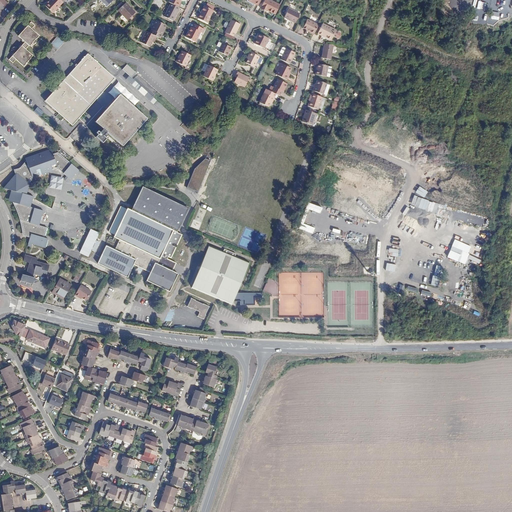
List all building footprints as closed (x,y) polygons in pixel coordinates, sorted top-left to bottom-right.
[(52,11),(63,0),(62,0),(47,0),(44,3),(52,11)] [(267,0),(257,0),(255,6),(259,8),(259,7),(261,8),(270,12),(274,3),(267,0)] [(118,9),(120,12),(127,4),(125,2),(118,9)] [(170,19),(177,6),(176,5),(168,2),(161,15),(170,19)] [(120,12),(127,19),(134,11),(127,4),(120,12)] [(199,13),(197,13),(195,18),(204,23),(211,10),(210,9),(203,6),(199,13)] [(292,23),(297,14),(286,9),(281,18),(292,23)] [(300,27),(311,33),(316,24),(305,18),(300,27)] [(153,34),(158,37),(160,33),(158,32),(160,28),(162,24),(153,19),(147,31),(151,33),(153,34)] [(233,29),(234,30),(237,24),(228,20),(222,32),(229,36),(231,32),(233,29)] [(33,25),(30,22),(17,36),(23,42),(7,59),(11,63),(15,59),(22,65),(31,55),(24,49),(37,35),(30,29),(33,25)] [(328,40),(333,30),(320,23),(315,33),(328,40)] [(187,31),(186,31),(183,37),(192,41),(197,31),(199,32),(201,28),(192,24),(190,27),(187,31)] [(147,31),(142,29),(136,40),(146,44),(149,38),(151,33),(147,31)] [(56,49),(63,42),(56,36),(50,43),(56,49)] [(250,44),(247,48),(257,53),(262,43),(254,39),(251,44),(250,44)] [(224,55),(228,46),(219,42),(215,51),(224,55)] [(319,58),(328,60),(331,45),(321,43),(319,58)] [(277,59),(286,63),(291,52),(282,48),(280,47),(278,47),(275,54),(278,56),(277,59)] [(188,54),(179,50),(174,61),(182,66),(188,54)] [(121,147),(147,120),(119,93),(113,100),(109,97),(106,94),(102,91),(114,77),(87,53),(44,101),(71,125),(96,98),(102,104),(106,108),(94,121),(121,147)] [(245,54),(243,58),(245,59),(243,61),(242,64),(250,68),(254,58),(245,54)] [(271,77),(282,82),(284,77),(283,76),(285,72),(287,68),(277,63),(271,77)] [(312,74),(323,76),(325,65),(314,63),(312,74)] [(209,80),(214,68),(206,64),(200,75),(209,80)] [(127,65),(123,69),(132,77),(136,73),(127,65)] [(245,77),(234,71),(232,75),(234,76),(231,81),(241,86),(245,77)] [(139,84),(142,79),(137,74),(133,79),(139,84)] [(136,88),(138,85),(129,77),(126,79),(127,80),(134,87),(136,88)] [(106,94),(109,97),(122,82),(119,79),(106,94)] [(265,90),(276,95),(278,91),(279,88),(281,89),(283,85),(273,80),(269,87),(267,86),(265,90)] [(322,88),(325,90),(327,85),(324,83),(315,80),(313,86),(311,86),(309,90),(320,94),(320,93),(322,88)] [(156,91),(144,81),(140,86),(152,96),(156,91)] [(160,105),(140,87),(138,90),(140,92),(155,106),(158,108),(160,105)] [(269,98),(270,99),(271,97),(261,92),(256,102),(265,106),(267,100),(269,98)] [(315,109),(319,96),(309,93),(305,105),(315,109)] [(309,125),(313,113),(302,109),(301,114),(302,114),(301,117),(300,117),(298,121),(309,125)] [(258,143),(260,137),(252,135),(250,141),(258,143)] [(80,145),(87,152),(90,149),(82,143),(80,145)] [(80,171),(75,167),(73,166),(56,151),(51,152),(49,148),(23,157),(24,159),(26,163),(19,171),(16,170),(2,187),(9,189),(7,195),(11,199),(15,206),(18,213),(20,220),(22,228),(22,230),(23,235),(30,237),(27,247),(31,248),(32,245),(45,248),(48,239),(43,237),(46,227),(38,225),(42,210),(28,205),(31,195),(25,193),(27,181),(31,176),(56,167),(65,175),(67,176),(70,179),(76,173),(78,174),(80,171)] [(210,160),(204,157),(193,168),(185,186),(188,187),(197,192),(210,160)] [(84,158),(83,160),(93,169),(95,167),(84,158)] [(26,163),(24,159),(16,170),(19,171),(26,163)] [(63,189),(64,176),(51,175),(50,188),(63,189)] [(177,232),(189,209),(143,187),(132,211),(129,210),(127,209),(113,239),(116,240),(118,242),(114,250),(106,246),(98,264),(128,278),(134,265),(145,270),(151,272),(145,283),(169,294),(178,274),(173,271),(174,269),(175,266),(176,264),(167,260),(168,258),(171,259),(182,235),(177,232)] [(80,253),(85,256),(88,257),(91,251),(96,253),(97,251),(96,250),(101,243),(97,241),(97,242),(96,241),(100,234),(97,232),(92,230),(80,253)] [(37,261),(37,258),(25,255),(23,262),(30,264),(26,276),(23,275),(21,281),(34,285),(36,275),(45,277),(48,265),(37,261)] [(364,265),(349,265),(349,273),(363,274),(363,272),(364,272),(364,265)] [(59,291),(65,294),(72,282),(61,276),(53,290),(58,292),(59,291)] [(83,297),(87,299),(92,289),(81,284),(75,294),(79,296),(80,295),(83,297)] [(237,295),(234,302),(241,302),(241,305),(246,305),(253,305),(253,299),(260,299),(260,296),(237,295)] [(203,320),(208,308),(190,300),(186,309),(198,315),(197,317),(203,320)] [(16,334),(21,337),(26,326),(14,321),(12,326),(16,334)] [(30,330),(26,340),(45,348),(49,339),(30,330)] [(55,339),(51,349),(66,355),(70,345),(55,339)] [(87,345),(86,349),(97,353),(98,349),(97,349),(98,347),(98,344),(87,340),(86,345),(87,345)] [(121,351),(111,348),(107,359),(111,360),(112,358),(117,360),(118,359),(121,351)] [(97,353),(86,349),(85,352),(83,352),(82,356),(83,357),(93,360),(95,356),(96,356),(97,353)] [(121,349),(121,351),(118,359),(123,360),(123,358),(125,358),(124,361),(124,362),(127,363),(130,352),(121,349)] [(140,355),(130,352),(127,363),(130,364),(131,363),(132,361),(133,362),(133,363),(136,364),(136,365),(138,361),(140,355)] [(141,352),(140,355),(138,361),(141,363),(140,365),(142,366),(148,368),(151,359),(143,356),(144,354),(141,352)] [(22,362),(45,369),(48,359),(25,353),(22,362)] [(79,364),(81,364),(88,367),(90,368),(92,364),(93,364),(94,361),(93,360),(83,357),(82,360),(81,359),(79,364)] [(177,360),(178,358),(174,357),(173,360),(166,357),(163,366),(165,367),(171,369),(172,369),(173,366),(175,367),(177,360)] [(184,372),(187,363),(177,360),(175,367),(174,369),(177,370),(179,370),(180,369),(181,369),(180,371),(180,372),(183,373),(184,372)] [(197,365),(188,361),(187,363),(184,372),(187,373),(188,372),(188,370),(190,371),(189,373),(194,374),(196,368),(197,365)] [(207,376),(215,378),(216,376),(213,374),(216,366),(208,363),(205,371),(208,372),(207,376)] [(2,379),(14,373),(13,369),(14,369),(12,366),(0,370),(0,371),(1,374),(0,375),(2,379)] [(90,368),(88,367),(85,376),(93,379),(92,382),(95,383),(98,374),(95,373),(96,370),(90,368)] [(56,387),(66,391),(73,375),(65,371),(62,372),(56,387)] [(100,384),(104,385),(108,372),(104,371),(104,372),(99,371),(98,374),(95,383),(99,385),(100,384)] [(147,376),(139,373),(134,372),(133,375),(135,376),(135,377),(133,376),(131,376),(130,379),(134,381),(142,383),(143,380),(145,380),(147,376)] [(16,378),(14,373),(2,379),(4,383),(5,383),(7,386),(19,380),(17,377),(16,378)] [(49,384),(53,386),(57,377),(47,373),(43,382),(49,384)] [(216,383),(218,380),(215,378),(207,376),(205,375),(204,377),(207,378),(206,379),(204,379),(202,378),(201,383),(214,386),(215,383),(216,383)] [(133,384),(134,381),(130,379),(122,376),(121,379),(123,379),(122,380),(120,380),(119,379),(118,384),(123,386),(130,388),(131,383),(133,384)] [(170,380),(167,379),(163,391),(170,393),(174,382),(170,381),(170,380)] [(20,384),(19,380),(7,386),(8,389),(7,390),(9,394),(20,389),(19,385),(20,384)] [(174,382),(170,393),(178,396),(182,384),(178,383),(178,384),(174,382)] [(192,397),(205,401),(206,397),(205,396),(206,393),(198,390),(194,388),(192,392),(194,393),(195,393),(195,394),(193,394),(192,397)] [(16,403),(27,398),(25,394),(24,395),(22,391),(11,397),(13,401),(14,400),(16,403)] [(80,400),(91,404),(92,401),(90,401),(91,400),(92,400),(94,400),(95,396),(83,392),(81,396),(80,396),(79,400),(80,400)] [(116,406),(120,395),(111,392),(108,402),(111,403),(112,401),(114,402),(113,404),(113,405),(116,406)] [(53,394),(49,403),(61,408),(65,399),(53,394)] [(126,408),(129,398),(120,395),(116,406),(120,407),(121,406),(121,404),(123,405),(122,407),(126,408)] [(203,405),(205,401),(192,397),(191,399),(193,400),(193,401),(191,400),(189,400),(188,404),(200,409),(202,404),(203,405)] [(29,401),(27,398),(16,403),(17,407),(17,408),(18,411),(29,405),(28,402),(29,401)] [(138,402),(129,398),(126,408),(125,409),(130,411),(130,409),(131,407),(132,408),(132,410),(135,411),(138,402)] [(149,403),(139,399),(138,402),(135,411),(139,412),(140,410),(140,409),(142,410),(142,411),(145,412),(149,403)] [(77,408),(89,412),(91,409),(89,408),(88,407),(88,406),(90,406),(91,404),(80,400),(77,408)] [(32,410),(29,405),(18,411),(21,416),(22,415),(23,419),(35,412),(33,409),(32,410)] [(158,420),(161,409),(152,406),(149,415),(154,417),(155,415),(156,416),(155,417),(155,419),(158,420)] [(88,416),(89,412),(77,408),(75,416),(85,420),(87,416),(85,416),(85,415),(87,415),(88,416)] [(171,413),(161,409),(158,420),(162,421),(163,420),(163,418),(165,419),(164,420),(168,422),(171,413)] [(185,414),(181,413),(177,425),(182,427),(181,428),(184,429),(185,428),(189,417),(186,416),(186,418),(184,417),(185,416),(185,414)] [(185,428),(193,431),(197,418),(193,417),(192,418),(192,420),(191,419),(191,418),(189,417),(185,428)] [(24,431),(36,426),(34,422),(33,422),(31,418),(19,423),(21,427),(22,427),(24,431)] [(197,418),(193,431),(196,432),(196,433),(201,434),(205,422),(202,421),(201,423),(199,423),(200,420),(200,419),(197,418)] [(70,430),(80,434),(81,431),(80,430),(80,429),(82,429),(84,430),(85,426),(72,422),(70,430)] [(100,435),(108,437),(108,435),(111,427),(107,425),(108,423),(104,422),(100,435)] [(116,426),(112,424),(111,427),(108,435),(116,438),(120,426),(117,425),(116,426)] [(25,439),(37,434),(36,429),(37,428),(36,426),(24,431),(25,434),(24,434),(25,439)] [(120,426),(116,438),(124,441),(128,430),(125,429),(124,431),(123,430),(123,428),(124,427),(120,426)] [(80,436),(80,434),(70,430),(67,438),(79,442),(81,439),(79,438),(77,437),(78,436),(80,436)] [(131,431),(128,430),(124,441),(131,443),(136,431),(133,430),(132,431),(131,434),(130,433),(131,431)] [(30,446),(42,441),(40,437),(39,437),(37,434),(25,439),(27,443),(29,442),(30,446)] [(147,444),(157,447),(158,443),(156,443),(157,438),(147,435),(145,439),(147,439),(145,443),(147,444)] [(43,444),(42,441),(30,446),(31,449),(30,449),(32,453),(44,448),(42,444),(43,444)] [(178,446),(177,450),(189,454),(190,450),(192,451),(194,447),(189,445),(181,442),(179,446),(178,446)] [(156,451),(157,447),(147,444),(145,448),(147,448),(146,452),(157,456),(158,452),(156,451)] [(52,458),(64,452),(63,449),(61,450),(59,446),(47,451),(49,455),(51,455),(52,458)] [(100,457),(110,460),(111,461),(113,457),(111,456),(113,452),(101,448),(99,452),(101,453),(100,457)] [(175,458),(188,462),(190,458),(188,458),(189,454),(177,450),(175,454),(177,454),(175,458)] [(66,457),(64,452),(52,458),(54,462),(55,462),(57,465),(69,460),(67,457),(66,457)] [(155,460),(157,456),(146,452),(144,456),(143,456),(141,460),(152,463),(154,459),(155,460)] [(97,465),(105,467),(109,468),(110,465),(109,464),(110,460),(100,457),(98,456),(97,460),(98,461),(97,465)] [(121,465),(123,466),(133,469),(135,465),(134,464),(135,461),(122,456),(121,460),(123,461),(121,465)] [(187,466),(188,462),(175,458),(174,462),(176,462),(174,466),(176,467),(187,471),(189,466),(187,466)] [(88,470),(94,472),(101,474),(102,470),(104,471),(105,467),(97,465),(92,463),(91,467),(89,466),(88,470)] [(120,469),(119,473),(131,476),(132,473),(134,473),(135,470),(133,469),(123,466),(121,469),(120,469)] [(172,474),(184,479),(185,475),(187,475),(188,471),(187,471),(176,467),(174,471),(173,471),(172,474)] [(97,489),(100,491),(104,480),(104,479),(101,478),(102,475),(101,474),(94,472),(90,484),(98,486),(97,489)] [(59,481),(60,485),(72,480),(71,476),(69,477),(68,473),(55,478),(57,482),(59,481)] [(183,483),(184,479),(172,474),(170,478),(172,479),(170,483),(183,487),(184,483),(183,483)] [(61,490),(62,493),(74,488),(72,485),(74,484),(72,480),(60,485),(62,489),(61,490)] [(104,493),(108,494),(111,483),(112,481),(108,480),(108,482),(104,480),(100,491),(100,493),(104,494),(104,493)] [(15,484),(14,481),(10,481),(11,484),(2,486),(4,495),(10,493),(13,493),(12,491),(15,490),(15,484)] [(24,483),(15,484),(15,490),(16,494),(17,494),(20,493),(22,493),(22,495),(26,494),(25,490),(24,483)] [(108,494),(107,496),(112,498),(111,499),(115,500),(119,488),(117,487),(116,486),(116,485),(111,483),(108,494)] [(163,492),(175,496),(176,492),(178,493),(179,489),(167,485),(165,489),(164,488),(163,492)] [(35,488),(25,490),(26,494),(27,501),(31,501),(31,499),(33,498),(37,498),(35,488)] [(74,488),(62,493),(63,497),(65,496),(66,501),(78,495),(77,491),(75,492),(74,488)] [(119,488),(115,500),(118,501),(119,500),(124,502),(128,489),(123,488),(123,489),(119,488)] [(132,502),(135,504),(140,491),(136,490),(135,492),(131,490),(127,503),(131,504),(132,502)] [(140,491),(135,504),(139,505),(139,507),(143,508),(147,496),(143,494),(143,493),(140,491)] [(161,501),(174,505),(175,501),(174,500),(175,496),(163,492),(161,496),(163,497),(161,501)] [(4,495),(0,495),(0,503),(13,501),(13,498),(11,498),(10,493),(4,495)] [(13,501),(0,503),(0,505),(0,507),(0,506),(0,511),(5,511),(13,510),(12,505),(13,505),(13,501)] [(173,509),(174,505),(161,501),(160,504),(159,504),(157,508),(169,511),(171,508),(173,509)] [(67,508),(67,511),(79,510),(79,507),(80,506),(79,502),(68,504),(69,508),(67,508)]
